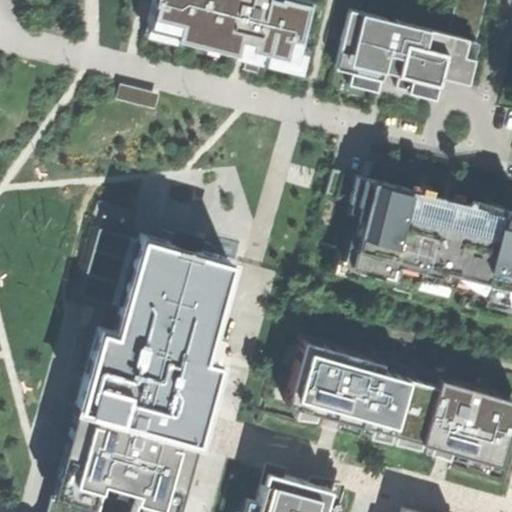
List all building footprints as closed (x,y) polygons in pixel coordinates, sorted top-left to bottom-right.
[(266,52),(295,58),(298,44),(309,0),(152,0),(147,22),(176,30),(175,33),(180,34),(210,42),(211,38),(233,43),(237,44),(238,41),(249,43),(248,47),(243,67),(256,71),(255,71),(257,72),(257,69),(259,61),(263,62),(266,52)] [(456,0),(448,33),(449,33),(477,40),(485,0),(456,0)] [(375,89),(378,77),(380,77),(382,69),(384,61),(398,65),(396,73),(398,73),(395,86),(432,95),(437,74),(439,74),(444,51),(470,58),(465,81),(466,81),(472,56),(446,49),(449,33),(448,33),(408,23),(405,34),(397,32),(400,21),(400,20),(347,7),(333,66),(350,70),(348,82),(375,89)] [(405,34),(408,23),(400,21),(397,32),(405,34)] [(477,40),(449,33),(446,49),(472,56),(473,56),(477,40)] [(306,46),(298,44),(295,58),(266,52),(263,62),(299,71),(306,46)] [(439,74),(465,81),(470,58),(444,51),(439,74)] [(382,69),(396,73),(398,65),(384,61),(382,69)] [(119,82),(115,98),(154,107),(158,92),(119,82)] [(433,193),(330,167),(328,177),(367,187),(364,200),(502,235),(508,211),(483,205),(478,222),(429,210),(433,193)] [(324,193),(363,203),(364,200),(367,187),(328,177),(324,193)] [(483,205),(433,193),(429,210),(478,222),(483,205)] [(349,260),(511,300),(511,212),(508,211),(502,235),(364,200),(363,203),(349,260)] [(110,301),(119,304),(138,238),(128,236),(128,235),(98,227),(79,294),(109,302),(110,301)] [(75,403),(192,436),(199,411),(200,411),(208,380),(214,358),(199,354),(226,257),(139,233),(138,238),(119,304),(116,317),(112,329),(97,325),(75,403)] [(511,403),(493,399),(495,390),(458,380),(360,352),(357,350),(300,335),(282,399),(321,409),(325,411),(328,402),(341,406),(338,414),(440,444),(443,435),(456,438),(453,448),(496,460),(511,405),(511,403)] [(511,395),(495,390),(493,399),(511,403),(511,395)] [(332,413),(338,414),(341,406),(328,402),(325,411),(332,413)] [(43,511),(171,511),(193,438),(77,405),(76,406),(81,408),(68,456),(60,453),(43,511)] [(74,406),(60,453),(68,456),(81,408),(76,406),(74,406)] [(446,446),(453,448),(456,438),(443,435),(440,444),(446,446)] [(319,511),(320,509),(327,485),(263,468),(254,498),(250,511),(319,511)]
